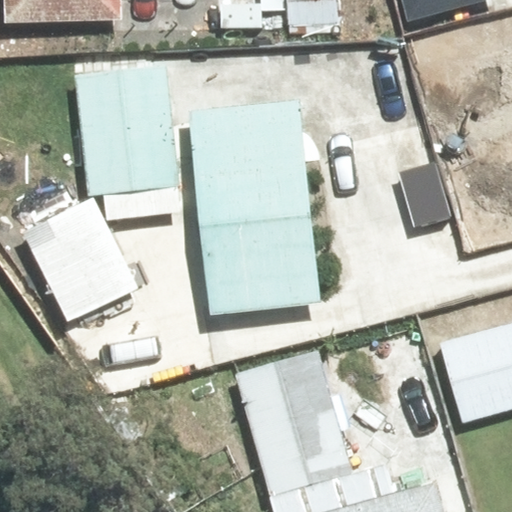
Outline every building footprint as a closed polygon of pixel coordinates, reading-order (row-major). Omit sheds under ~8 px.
[(122,0),(6,0),(7,28),(123,25),(122,0)] [(337,0),(287,0),(288,38),(338,38),(337,0)] [(400,0),(404,15),(466,0),(400,0)] [(169,69),(77,78),(88,204),(180,196),(169,69)] [(302,104),(189,117),(212,323),(325,310),(302,104)] [(511,329),(439,348),(459,428),(511,414),(511,329)] [(266,500),(356,475),(323,354),(233,379),(266,500)] [(446,511),(439,487),(349,511),(446,511)]
